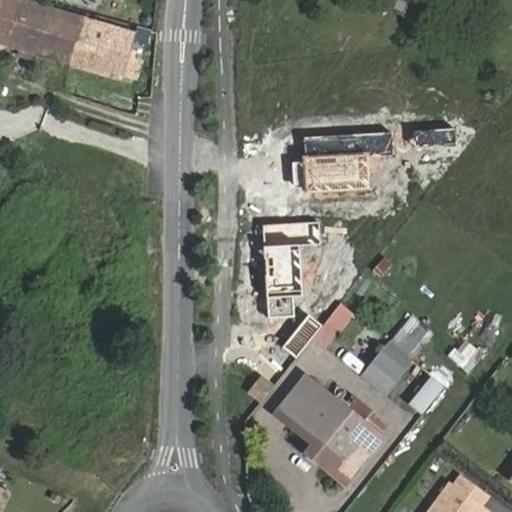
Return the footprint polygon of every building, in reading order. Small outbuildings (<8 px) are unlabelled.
[(3,0),(0,12),(0,43),(6,46),(19,1),(15,0),(3,0)] [(391,0),(387,10),(417,23),(404,0),(391,0)] [(134,35),(19,1),(6,46),(121,80),(134,35)] [(325,348),(354,315),(340,303),(312,336),(325,348)] [(364,377),(383,392),(410,360),(390,344),(364,377)] [(340,363),(360,372),(365,361),(345,352),(340,363)] [(421,417),(443,386),(428,375),(407,407),(421,417)] [(261,402),(273,386),(261,376),(248,393),(261,402)] [(306,377),(280,409),(317,438),(311,447),(349,479),(391,427),(353,396),(344,408),(306,377)] [(487,511),(448,484),(438,497),(427,511),(487,511)] [(0,511),(8,493),(0,489),(0,511)]
